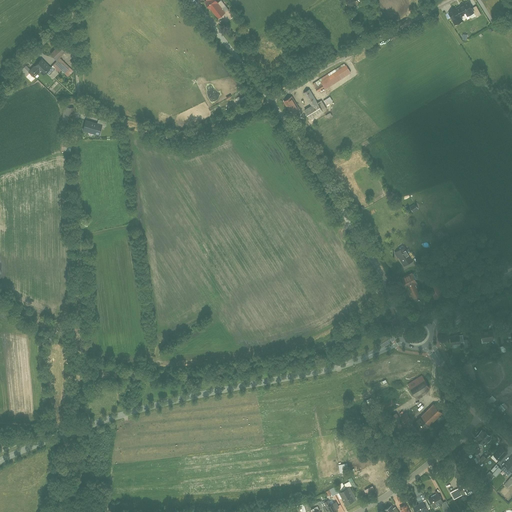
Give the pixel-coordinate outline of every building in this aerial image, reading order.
[(226,13),(215,0),(208,0),(206,2),(218,18),(226,13)] [(474,13),(468,1),(465,3),(466,6),(463,8),(462,6),(455,10),(456,11),(450,14),(456,24),(462,21),(459,16),(466,13),(468,16),(474,13)] [(49,53),(56,60),(59,56),(65,50),(58,43),(49,53)] [(74,70),(59,56),(56,60),(52,64),(66,78),(74,70)] [(41,59),(35,66),(39,71),(44,75),(46,72),(49,75),(54,70),(51,67),(50,68),(41,59)] [(347,64),(321,82),(322,83),(316,88),(318,91),(325,87),(326,89),(352,72),(347,64)] [(39,71),(35,66),(29,72),(34,76),(39,71)] [(311,88),(304,93),(311,105),(303,110),(309,120),(324,111),(311,88)] [(293,96),(284,101),(291,112),(299,107),(293,96)] [(327,105),(333,102),(330,97),(324,100),(327,105)] [(74,108),(64,106),(62,120),(72,121),(74,108)] [(98,135),(101,125),(86,121),(83,131),(98,135)] [(62,141),(62,151),(71,151),(71,142),(62,141)] [(416,204),(410,207),(414,212),(419,209),(416,204)] [(394,254),(403,268),(413,261),(405,247),(394,254)] [(417,281),(413,272),(402,278),(407,286),(405,287),(412,299),(421,295),(415,282),(417,281)] [(426,284),(434,301),(444,296),(436,280),(426,284)] [(492,329),(481,331),(483,342),(494,340),(492,329)] [(460,335),(449,336),(450,346),(460,346),(460,335)] [(414,388),(418,395),(427,389),(423,382),(414,388)] [(486,402),(490,406),(497,399),(493,395),(486,402)] [(421,416),(431,425),(444,413),(434,403),(421,416)] [(494,403),(490,406),(494,410),(496,408),(501,413),(506,409),(501,404),(499,407),(494,403)] [(411,421),(406,414),(397,420),(402,427),(411,421)] [(422,434),(431,425),(421,416),(413,424),(422,434)] [(484,448),(492,438),(482,429),(473,439),(484,448)] [(470,454),(465,446),(457,452),(462,459),(461,459),(465,464),(469,461),(466,457),(470,454)] [(508,452),(501,446),(494,454),(501,461),(508,452)] [(511,472),(511,456),(502,467),(510,474),(511,472)] [(497,475),(502,468),(497,464),(491,470),(497,475)] [(379,477),(374,468),(363,474),(366,480),(370,487),(371,487),(375,492),(385,486),(382,481),(380,481),(378,478),(379,477)] [(350,482),(344,484),(346,488),(351,485),(353,488),(357,486),(352,477),(348,479),(350,482)] [(459,486),(463,494),(473,490),(469,481),(459,486)] [(328,496),(332,494),(333,496),(339,493),(336,486),(326,492),(328,496)] [(340,492),(346,505),(355,500),(348,488),(340,492)] [(439,493),(429,498),(434,507),(443,503),(439,493)] [(429,511),(424,501),(413,507),(416,511),(429,511)] [(326,507),(328,511),(337,511),(338,511),(334,503),(326,507)]
